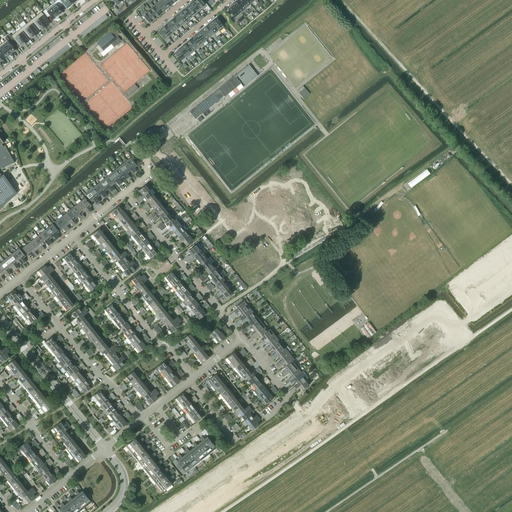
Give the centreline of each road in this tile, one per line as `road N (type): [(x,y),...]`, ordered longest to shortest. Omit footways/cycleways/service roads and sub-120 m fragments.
road 1 (residential): [(164,511),(300,420),(403,336)]
road 2 (track): [(511,185),(343,3)]
road 3 (residential): [(139,420),(19,277)]
road 4 (residential): [(241,339),(125,193)]
road 5 (residential): [(191,378),(73,235)]
road 6 (residential): [(187,0),(144,36),(162,57),(231,0)]
road 7 (residential): [(125,193),(150,174),(140,162),(157,145),(222,220)]
road 8 (tertiary): [(104,448),(0,318)]
road 9 (track): [(326,511),(443,433)]
road 10 (residential): [(328,217),(303,182),(291,179),(222,220)]
road 11 (residential): [(95,0),(0,76)]
